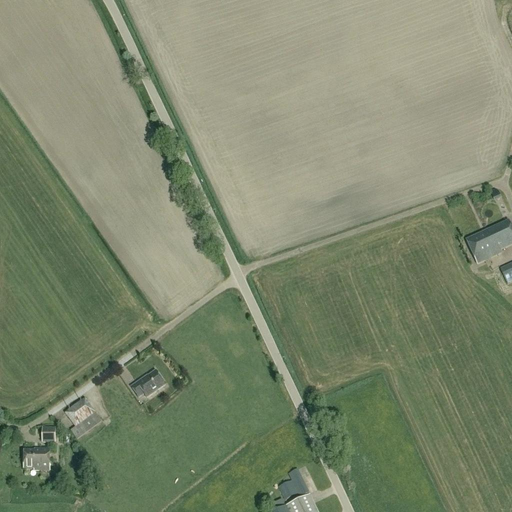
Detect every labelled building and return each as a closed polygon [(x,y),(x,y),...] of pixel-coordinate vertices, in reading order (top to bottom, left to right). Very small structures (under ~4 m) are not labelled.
[(501,249),(511,244),(511,228),(509,222),(467,241),(478,266),(503,255),(501,252),(502,251),(501,249)] [(511,282),(511,264),(500,270),(507,285),(511,282)] [(147,399),(165,386),(156,373),(145,380),(144,379),(131,388),(139,399),(144,395),(147,399)] [(75,428),(70,432),(77,441),(102,423),(96,414),(85,399),(65,414),(75,428)] [(56,428),(42,428),(42,444),(56,444),(56,428)] [(49,472),(50,451),(38,450),(38,452),(24,452),(23,470),(34,471),(34,472),(49,472)] [(309,494),(298,470),(288,475),(299,499),(309,494)] [(318,511),(310,495),(285,507),(275,511),(318,511)] [(282,501),(266,509),(267,511),(275,511),(285,507),(282,501)]
